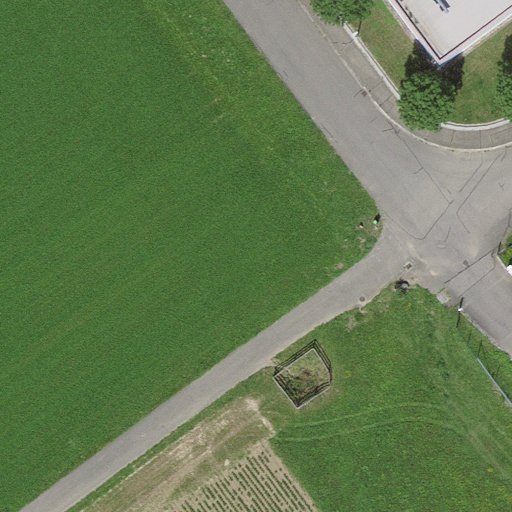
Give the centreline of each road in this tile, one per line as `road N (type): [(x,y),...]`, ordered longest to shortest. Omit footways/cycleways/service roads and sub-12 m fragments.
road 1 (unclassified): [(441,240),(386,265),(307,318),(44,511)]
road 2 (unclassified): [(261,0),(441,240)]
